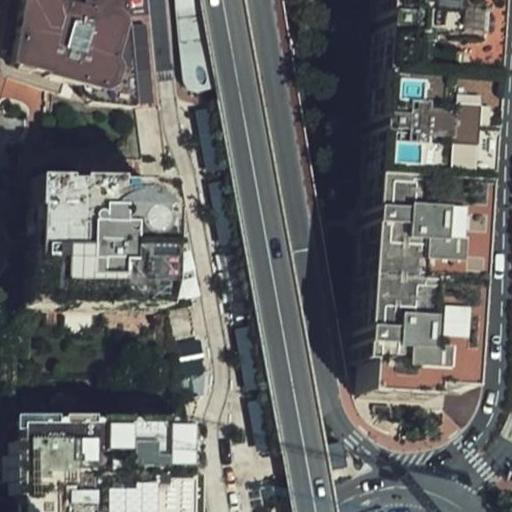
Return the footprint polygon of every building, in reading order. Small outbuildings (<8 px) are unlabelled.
[(68,0),(10,0),(10,1),(21,4),(66,16),(68,0)] [(476,153),(485,0),(376,0),(367,149),(476,153)] [(66,16),(21,4),(11,81),(23,81),(44,87),(62,98),(93,109),(122,109),(117,75),(131,33),(83,15),(66,16)] [(367,149),(353,393),(456,399),(476,153),(367,149)] [(14,181),(16,318),(152,316),(151,269),(150,204),(150,179),(14,181)] [(189,511),(191,410),(17,408),(16,511),(189,511)]
